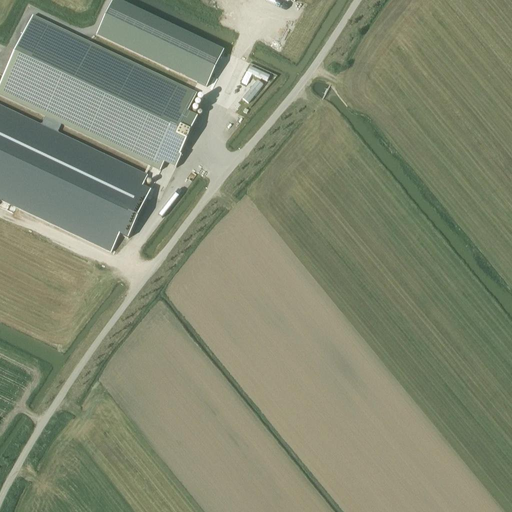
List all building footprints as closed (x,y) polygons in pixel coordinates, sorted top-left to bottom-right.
[(223,51),(114,0),(97,36),(205,88),(223,51)] [(0,86),(0,95),(47,118),(160,171),(170,152),(180,157),(198,119),(187,114),(197,94),(33,17),(0,86)] [(252,67),(249,73),(267,82),(270,75),(252,67)] [(257,81),(243,98),(249,103),(263,85),(257,81)] [(0,106),(0,200),(119,258),(128,239),(139,245),(158,204),(147,199),(156,180),(0,106)]
